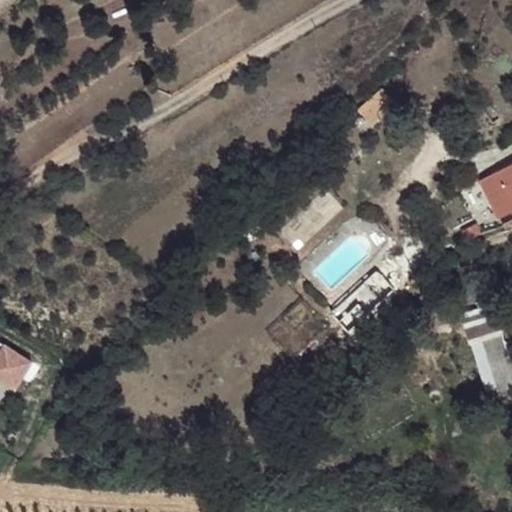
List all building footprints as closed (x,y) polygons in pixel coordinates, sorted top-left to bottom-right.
[(383,87),(361,106),(374,122),(397,102),(383,87)] [(511,165),(483,182),(503,219),(511,213),(511,165)] [(365,276),(335,302),(351,319),(380,294),(365,276)] [(503,338),(494,302),(459,311),(468,347),(503,338)] [(30,362),(5,348),(0,356),(0,382),(16,391),(30,362)]
